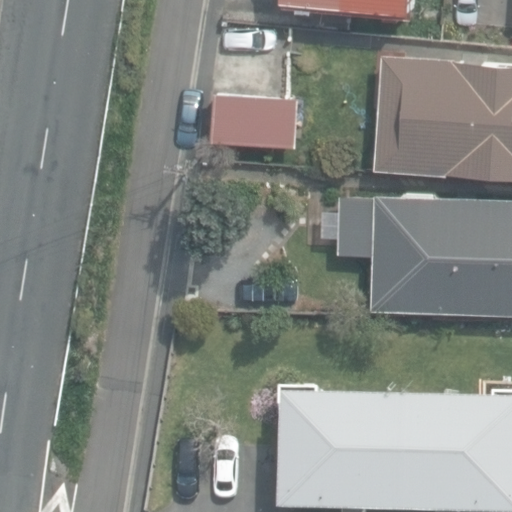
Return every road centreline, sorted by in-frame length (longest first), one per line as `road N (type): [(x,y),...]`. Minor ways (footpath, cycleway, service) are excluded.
road 1 (residential): [(109,511),(185,0)]
road 2 (residential): [(66,0),(0,437)]
